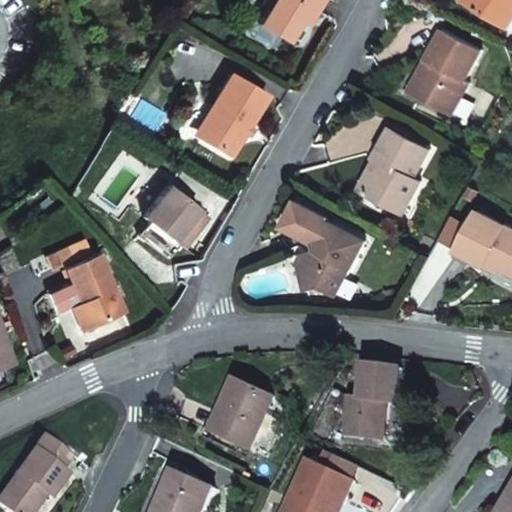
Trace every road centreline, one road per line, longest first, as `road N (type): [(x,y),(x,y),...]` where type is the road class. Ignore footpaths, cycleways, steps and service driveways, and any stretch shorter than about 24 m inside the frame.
road 1 (residential): [(215,335),(211,280),(377,0)]
road 2 (residential): [(215,335),(320,331),(511,352)]
road 3 (residential): [(97,511),(140,413),(131,359)]
road 4 (residential): [(511,381),(426,511)]
road 5 (residential): [(0,421),(131,359)]
